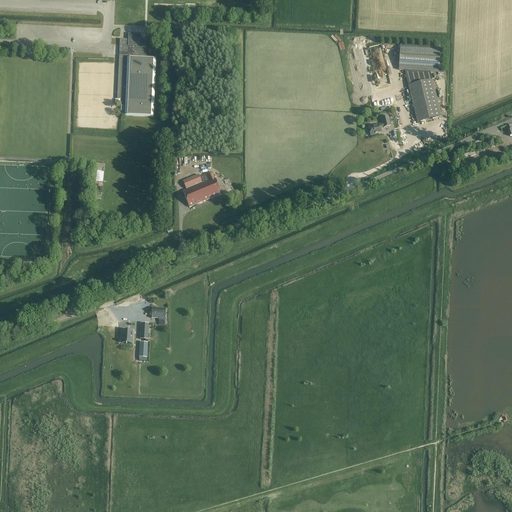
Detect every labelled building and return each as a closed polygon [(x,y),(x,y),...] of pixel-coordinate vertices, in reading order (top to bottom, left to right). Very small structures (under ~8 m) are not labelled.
[(128,34),(128,40),(128,46),(140,46),(141,40),(141,34),(128,34)] [(120,39),(119,50),(119,52),(146,54),(147,40),(146,40),(141,40),(140,46),(128,46),(128,40),(120,39)] [(440,48),(400,45),(399,70),(439,73),(440,48)] [(125,100),(125,116),(154,117),(156,60),(153,60),(153,57),(146,57),(146,54),(119,52),(117,99),(125,100)] [(432,80),(408,86),(417,123),(441,117),(432,80)] [(383,124),(380,125),(379,125),(369,127),(371,136),(375,135),(375,134),(381,133),(380,128),(384,127),(384,128),(390,126),(388,117),(381,118),(383,124)] [(484,158),(465,165),(468,173),(487,166),(484,158)] [(187,190),(183,191),(189,208),(221,194),(212,173),(206,175),(202,177),(204,182),(202,183),(198,175),(183,181),(187,190)] [(166,309),(152,308),(151,318),(159,319),(159,320),(165,320),(166,309)] [(141,323),(140,339),(148,340),(149,324),(141,323)] [(132,331),(122,330),(121,344),(126,344),(126,342),(122,342),(122,330),(132,331)] [(122,330),(122,342),(126,342),(126,344),(127,344),(127,342),(132,342),(132,344),(133,331),(132,331),(122,330)] [(140,342),(139,358),(147,358),(148,343),(140,342)]
